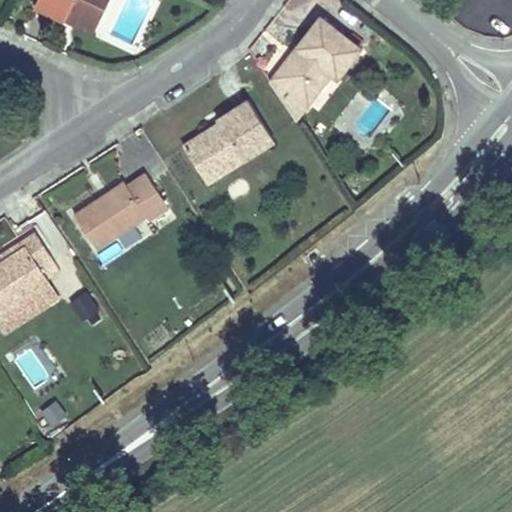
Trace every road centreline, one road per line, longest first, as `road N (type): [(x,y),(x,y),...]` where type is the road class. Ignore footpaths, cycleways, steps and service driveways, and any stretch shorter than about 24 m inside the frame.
road 1 (primary): [(504,131),(358,273),(40,511)]
road 2 (residential): [(117,106),(229,31),(258,0)]
road 3 (residential): [(117,106),(0,182)]
road 4 (residential): [(0,51),(117,106)]
road 5 (residential): [(432,35),(481,113),(504,131)]
